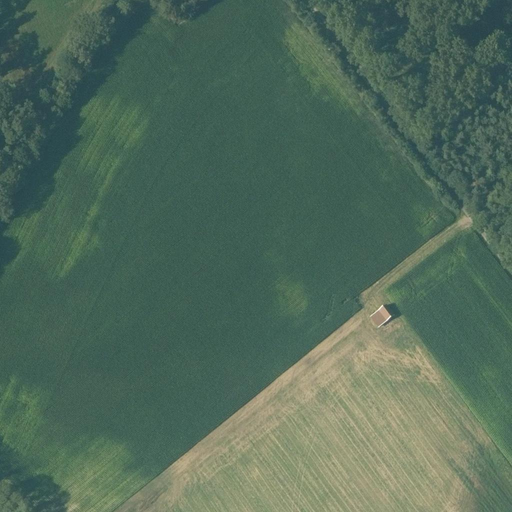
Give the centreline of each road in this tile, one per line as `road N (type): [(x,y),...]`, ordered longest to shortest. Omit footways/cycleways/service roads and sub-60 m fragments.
road 1 (unclassified): [(303,0),(511,272)]
road 2 (track): [(117,0),(48,101),(0,200)]
